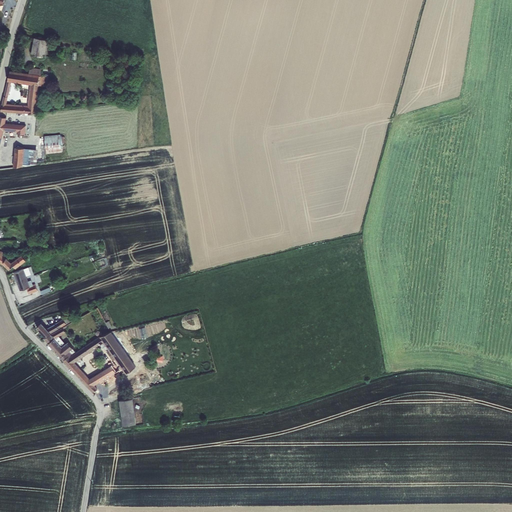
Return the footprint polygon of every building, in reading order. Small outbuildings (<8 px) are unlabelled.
[(34,37),(31,55),(46,57),(49,40),(34,37)] [(41,73),(42,69),(30,67),(29,73),(10,70),(2,104),(1,112),(25,113),(25,115),(28,115),(28,113),(36,112),(39,85),(45,86),(46,76),(40,76),(41,73)] [(0,139),(2,130),(6,131),(16,131),(16,133),(25,133),(25,131),(26,125),(7,123),(5,123),(6,117),(6,116),(0,115),(0,139)] [(60,134),(44,136),(46,153),(62,152),(60,134)] [(23,163),(24,148),(15,147),(13,167),(23,166),(23,163)] [(24,148),(23,163),(30,164),(31,149),(24,148)] [(0,250),(0,262),(3,264),(4,263),(3,263),(7,257),(8,255),(3,251),(0,250)] [(3,263),(4,263),(9,269),(14,265),(16,268),(26,260),(22,254),(11,262),(7,257),(3,263)] [(26,268),(13,272),(20,290),(27,288),(29,294),(37,291),(36,287),(38,286),(37,284),(35,284),(32,285),(26,268)] [(41,322),(36,327),(45,336),(51,333),(61,327),(62,327),(69,322),(73,320),(70,315),(66,317),(47,328),(41,322)] [(50,334),(44,338),(63,360),(76,352),(68,341),(64,345),(57,337),(66,332),(62,327),(50,334)] [(100,336),(104,342),(126,374),(136,366),(111,331),(100,336)] [(76,352),(63,360),(93,392),(97,389),(94,384),(115,372),(111,365),(89,378),(75,362),(104,342),(100,336),(76,352)] [(133,398),(119,400),(122,425),(136,424),(133,398)]
